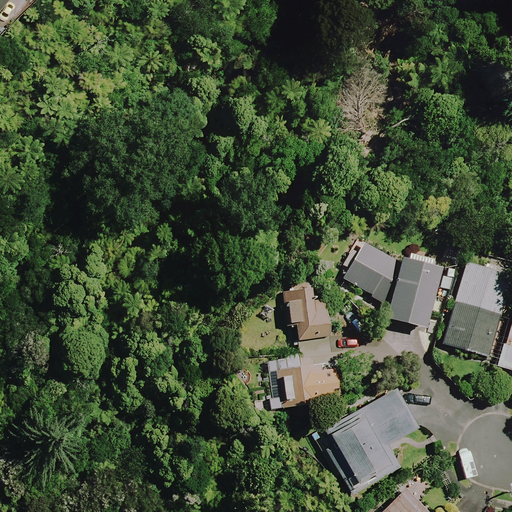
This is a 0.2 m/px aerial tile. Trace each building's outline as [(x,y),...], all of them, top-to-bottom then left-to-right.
[(436,271),(399,261),(397,268),(363,247),(342,280),(387,309),(383,322),(420,332),(436,271)] [(509,278),(464,266),(442,347),(487,359),(509,278)] [(293,326),(295,344),(329,340),(322,281),(279,286),(284,327),(293,326)] [(511,322),(508,321),(495,368),(511,372),(511,322)] [(251,364),(257,414),(334,404),(328,355),(251,364)] [(413,431),(391,391),(321,429),(354,489),(395,466),(384,447),(413,431)] [(421,511),(402,491),(378,511),(421,511)]
